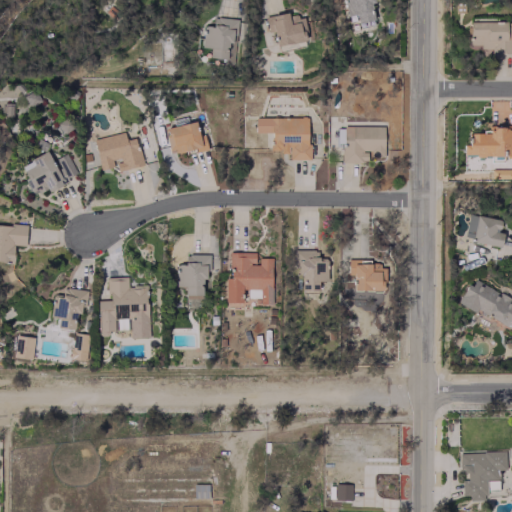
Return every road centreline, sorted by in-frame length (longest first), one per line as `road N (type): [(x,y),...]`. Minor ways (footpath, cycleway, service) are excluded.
road 1 (residential): [(422,0),(419,511)]
road 2 (residential): [(420,198),(196,199),(90,236)]
